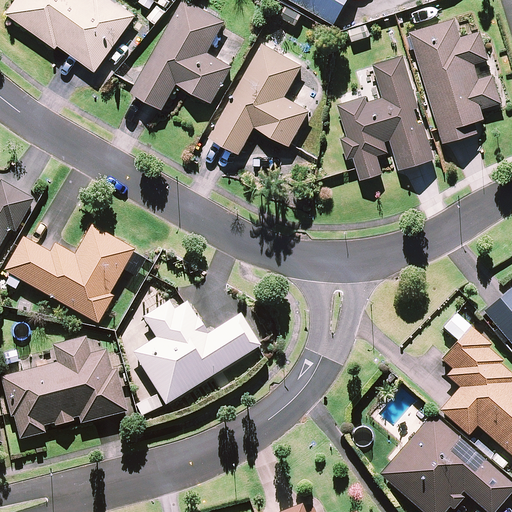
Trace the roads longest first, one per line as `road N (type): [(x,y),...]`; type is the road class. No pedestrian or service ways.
road 1 (residential): [(0,510),(206,458),(271,423),(330,354),(336,261)]
road 2 (residential): [(336,261),(269,250),(206,222),(77,149),(0,92)]
road 3 (residential): [(511,195),(408,254),(336,261)]
